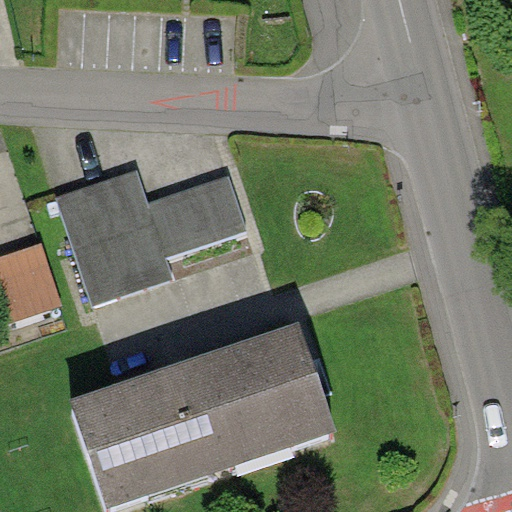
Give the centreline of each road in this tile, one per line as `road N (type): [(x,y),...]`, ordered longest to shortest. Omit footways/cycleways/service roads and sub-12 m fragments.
road 1 (tertiary): [(511,403),(420,55)]
road 2 (residential): [(353,75),(0,74)]
